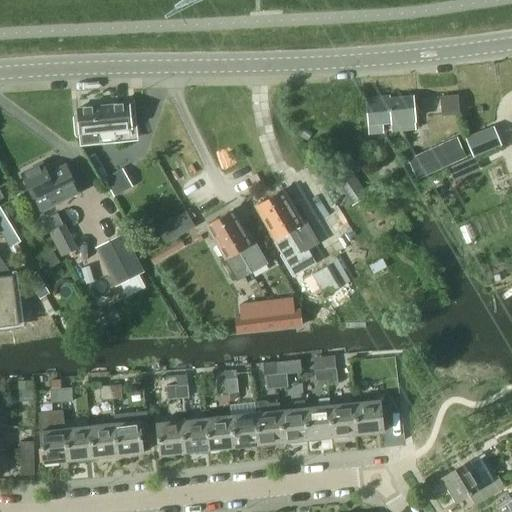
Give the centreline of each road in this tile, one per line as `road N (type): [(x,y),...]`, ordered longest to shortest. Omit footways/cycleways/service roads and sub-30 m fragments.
road 1 (tertiary): [(0,74),(258,66),(511,43)]
road 2 (residential): [(54,511),(354,479),(378,481),(402,511)]
